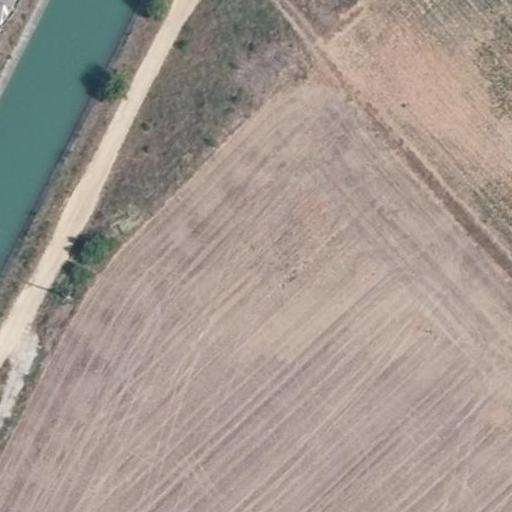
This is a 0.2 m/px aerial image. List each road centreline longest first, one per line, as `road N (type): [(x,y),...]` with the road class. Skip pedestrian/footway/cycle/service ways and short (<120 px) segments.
road 1 (track): [(0,351),(184,0)]
road 2 (track): [(271,0),(352,104),(511,274)]
